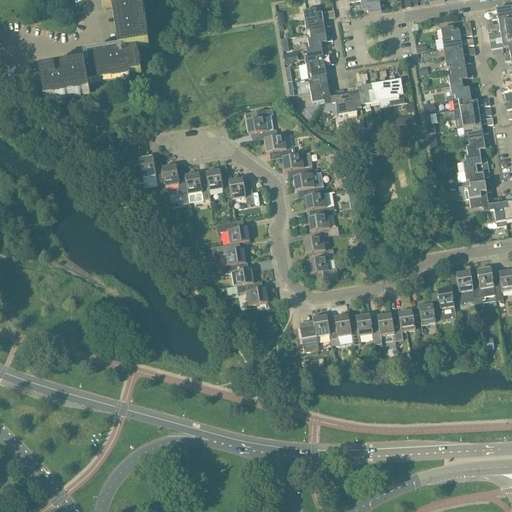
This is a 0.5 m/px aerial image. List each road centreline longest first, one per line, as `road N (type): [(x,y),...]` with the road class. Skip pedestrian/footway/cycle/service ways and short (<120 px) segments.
road 1 (residential): [(511,248),(423,266),(387,291),(316,300),(281,272),(275,182),(228,147),(154,146)]
road 2 (secondary): [(511,449),(355,458),(267,453)]
road 3 (secondary): [(211,441),(0,371)]
road 4 (secondary): [(349,511),(413,479),(511,466)]
road 5 (secondary): [(211,441),(147,455),(122,475),(103,511)]
